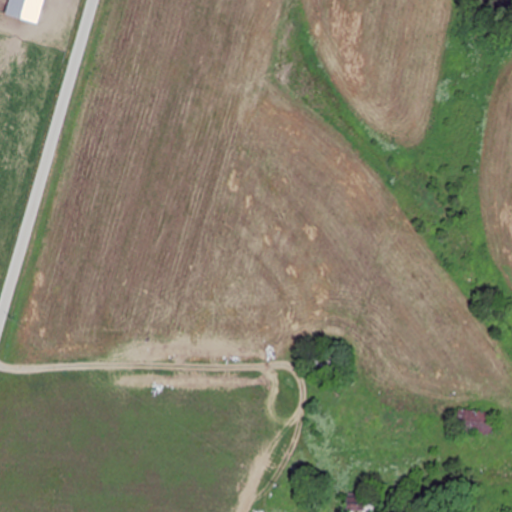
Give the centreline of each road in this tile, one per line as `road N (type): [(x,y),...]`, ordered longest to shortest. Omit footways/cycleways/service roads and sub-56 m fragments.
road 1 (residential): [(0,321),(93,0)]
road 2 (residential): [(0,404),(206,416),(231,440),(224,511)]
